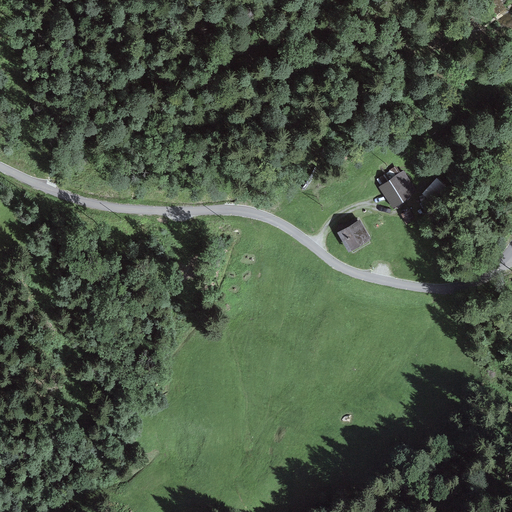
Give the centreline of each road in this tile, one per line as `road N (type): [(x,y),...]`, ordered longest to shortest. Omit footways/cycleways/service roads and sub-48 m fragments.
road 1 (track): [(511,247),(474,280),(426,288),(355,272),(261,222),(83,202),(0,164)]
road 2 (track): [(318,254),(321,230),(340,212),(365,203),(393,212),(410,207)]
